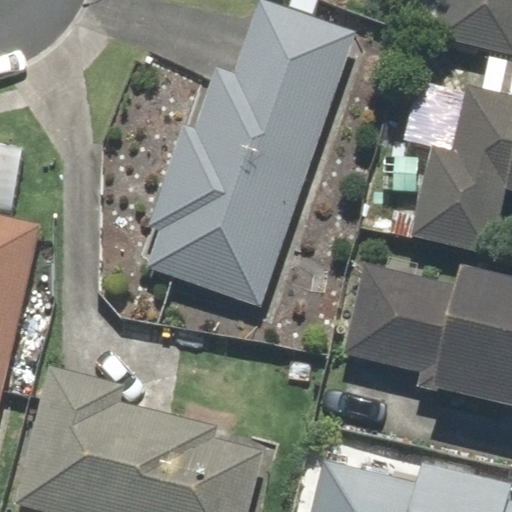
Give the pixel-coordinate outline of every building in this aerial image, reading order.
[(511,0),(443,0),(430,48),(511,69),(511,0)] [(236,89),(210,80),(143,275),(261,316),(356,41),(264,9),(236,89)] [(511,101),(466,90),(447,168),(424,162),(405,240),(486,260),(501,201),(511,203),(511,101)] [(0,408),(37,235),(0,227),(0,408)] [(511,293),(458,280),(453,298),(364,275),(343,358),(431,380),(427,399),(511,420),(511,293)] [(117,413),(122,395),(47,376),(12,511),(17,511),(247,511),(263,451),(117,413)] [(510,511),(508,511),(511,501),(418,480),(414,495),(321,473),(311,511),(510,511)]
